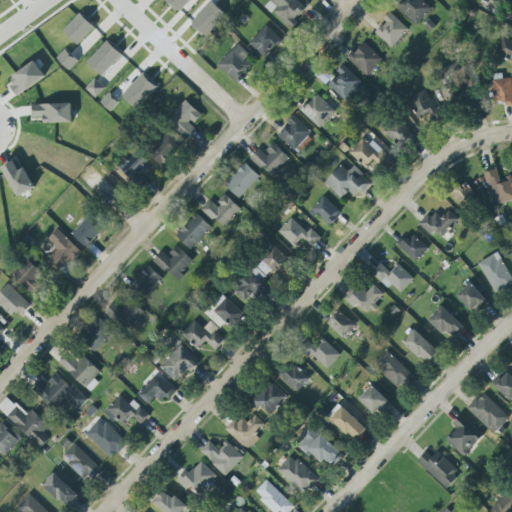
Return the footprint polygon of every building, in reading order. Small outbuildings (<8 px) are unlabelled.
[(271,0),(266,6),(290,29),(308,9),(298,0),(271,0)] [(405,0),(421,0),(432,9),(416,26),(395,7),(402,0),(404,2),(405,0)] [(228,15),(213,1),(191,24),(206,38),(228,15)] [(64,29),(78,43),(94,25),(80,12),(64,29)] [(375,33),(392,48),(409,29),(392,14),(375,33)] [(248,43),(263,58),(275,45),(277,47),(283,41),(266,25),(248,43)] [(511,38),(501,36),(496,56),(511,59),(511,38)] [(87,61),(101,76),(123,55),(109,40),(87,61)] [(383,57),(363,42),(349,60),(370,75),(383,57)] [(246,59),(250,55),(239,44),(218,65),(237,83),(253,66),(246,59)] [(58,56),(66,48),(79,62),(70,69),(58,56)] [(19,95),(47,77),(36,61),(8,79),(19,95)] [(328,85),(348,104),(360,90),(357,87),(361,82),(343,65),(337,71),(340,74),(337,78),(335,77),(328,85)] [(333,76),(322,66),(314,75),(326,85),(333,76)] [(159,86),(138,108),(123,94),(124,92),(144,71),(159,86)] [(511,78),(494,80),(495,102),(505,102),(505,105),(511,105),(511,78)] [(86,89),(96,98),(105,88),(95,79),(86,89)] [(466,111),(483,106),(477,85),(453,92),(456,98),(462,96),(466,111)] [(447,116),(441,105),(436,108),(425,90),(410,99),(427,128),(447,116)] [(100,101),(110,91),(119,101),(110,110),(100,101)] [(299,109),(305,103),(307,105),(317,95),(335,112),(319,128),(299,109)] [(202,114),(187,100),(168,121),(189,139),(198,129),(193,125),(202,114)] [(33,117),(45,117),(45,123),(73,122),(73,103),(33,104),(33,117)] [(312,132),(296,117),(278,135),(295,150),(312,132)] [(415,139),(402,119),(387,130),(400,149),(415,139)] [(183,146),(170,131),(149,151),(162,165),(183,146)] [(248,159),(260,170),(262,167),(273,177),(290,159),(274,144),(267,151),(270,153),(267,157),(258,148),(248,159)] [(125,158),(119,165),(138,183),(154,166),(138,151),(128,161),(125,158)] [(21,171),(16,161),(3,167),(18,197),(36,188),(27,168),(21,171)] [(224,184),(227,182),(230,180),(240,168),(245,163),(259,177),(238,198),(231,192),(224,184)] [(324,183),(341,165),(348,172),(354,166),(363,175),(362,176),(370,185),(361,195),(359,191),(353,197),(348,192),(345,195),(344,196),(343,196),(342,197),(341,197),(341,199),(324,183)] [(483,172),(488,185),(486,185),(492,206),(511,199),(511,181),(511,176),(506,177),(507,179),(500,181),(496,168),(483,172)] [(447,190),(463,212),(479,201),(466,183),(461,187),(459,185),(456,188),(454,184),(447,190)] [(217,203),(211,199),(203,208),(224,228),(242,209),(225,194),(217,203)] [(331,226),(343,212),(323,196),(311,211),(331,226)] [(442,238),(460,220),(450,210),(442,217),(435,210),(421,224),(431,235),(435,231),(442,238)] [(73,234),(87,247),(106,227),(92,213),(73,234)] [(177,236),(191,249),(212,227),(198,213),(177,236)] [(278,232),(294,246),(302,238),(312,248),(321,238),(311,229),(307,233),(291,218),(278,232)] [(82,250),(58,229),(49,239),(59,249),(49,260),(62,272),(82,250)] [(429,248),(415,235),(409,241),(403,236),(396,244),(416,262),(429,248)] [(273,245),(294,264),(288,271),(281,265),(275,272),(260,259),(273,245)] [(151,262),(161,251),(170,259),(172,256),(170,254),(176,247),(191,261),(180,273),(183,276),(178,282),(166,270),(163,273),(151,262)] [(478,264),(497,252),(511,278),(511,287),(507,291),(505,288),(496,293),(478,264)] [(36,297),(44,289),(35,281),(43,273),(27,258),(12,273),(36,297)] [(389,289),(393,285),(401,292),(414,278),(398,263),(390,272),(382,264),(373,273),(389,289)] [(164,277),(149,266),(135,284),(150,296),(164,277)] [(459,295),(474,312),(488,300),(473,283),(459,295)] [(31,305),(9,284),(0,293),(0,304),(12,316),(17,311),(22,316),(31,305)] [(344,299),(354,308),(357,305),(366,313),(370,309),(374,312),(376,310),(378,307),(375,304),(383,294),(374,285),(367,293),(361,287),(356,292),(353,289),(344,299)] [(204,312),(219,328),(225,323),(231,329),(245,316),(223,293),(204,312)] [(115,302),(105,314),(117,325),(121,320),(131,328),(145,312),(126,297),(120,305),(115,302)] [(428,321),(442,306),(465,327),(458,334),(456,332),(452,336),(450,334),(449,335),(446,332),(443,335),(428,321)] [(328,324),(344,339),(356,325),(340,310),(328,324)] [(95,351),(114,331),(100,318),(81,338),(95,351)] [(181,335),(194,320),(203,329),(210,321),(218,329),(215,332),(224,341),(215,351),(205,341),(200,347),(201,348),(198,351),(181,335)] [(404,344),(406,342),(406,340),(415,330),(439,353),(435,357),(429,363),(421,357),(419,359),(404,344)] [(309,358),(312,354),(328,369),(341,355),(325,339),(316,347),(308,340),(299,349),(309,358)] [(48,353),(58,342),(78,361),(83,355),(101,372),(94,379),(99,383),(90,392),(86,388),(85,388),(48,353)] [(159,367),(180,344),(200,363),(191,373),(186,368),(174,381),(159,367)] [(376,363),(387,352),(416,378),(406,388),(401,383),(397,387),(381,372),(383,369),(376,363)] [(297,392),(310,378),(291,361),(278,374),(297,392)] [(87,401),(57,373),(47,383),(42,379),(33,389),(55,410),(65,399),(78,410),(87,401)] [(492,382),(494,385),(494,386),(510,401),(511,399),(511,377),(508,374),(505,378),(500,373),(492,382)] [(137,395),(155,376),(163,385),(167,381),(177,390),(168,400),(165,397),(160,402),(154,397),(147,405),(137,395)] [(271,415),(288,397),(270,380),(249,402),(259,410),(262,407),(271,415)] [(361,399),(378,415),(391,401),(374,385),(361,399)] [(510,417),(483,393),(469,409),(495,433),(510,417)] [(130,415),(142,425),(150,414),(133,401),(130,404),(120,395),(105,415),(114,422),(118,418),(124,423),(130,415)] [(50,438),(44,432),(50,426),(32,410),(27,415),(7,396),(0,403),(0,409),(41,448),(50,438)] [(357,441),(369,429),(344,407),(333,419),(357,441)] [(247,451),(259,439),(255,434),(266,425),(256,415),(248,423),(241,416),(227,429),(247,451)] [(452,424),(461,415),(483,436),(468,451),(468,454),(466,456),(463,457),(445,440),(457,429),(452,424)] [(85,434),(98,421),(104,427),(106,424),(127,444),(118,454),(116,452),(110,458),(85,434)] [(3,422),(0,425),(0,451),(6,457),(21,440),(3,422)] [(332,468),(344,453),(310,425),(301,436),(305,439),(301,444),(332,468)] [(226,476),(244,457),(227,442),(219,450),(210,441),(200,452),(226,476)] [(102,469),(75,444),(62,457),(84,477),(89,472),(94,478),(102,469)] [(439,452),(433,457),(428,451),(418,460),(447,489),(461,475),(439,452)] [(305,496),(319,480),(292,455),(278,470),(305,496)] [(217,476),(200,460),(179,482),(187,490),(191,486),(200,494),(217,476)] [(42,486),(58,502),(61,499),(68,507),(78,497),(54,474),(42,486)] [(275,511),(289,511),(295,506),(268,479),(255,492),(275,511)] [(493,511),(511,511),(511,488),(491,510),(493,511)] [(153,503),(162,511),(183,511),(187,508),(175,497),(172,500),(169,497),(168,497),(163,493),(153,503)] [(17,511),(48,511),(30,494),(15,509),(17,511)]
